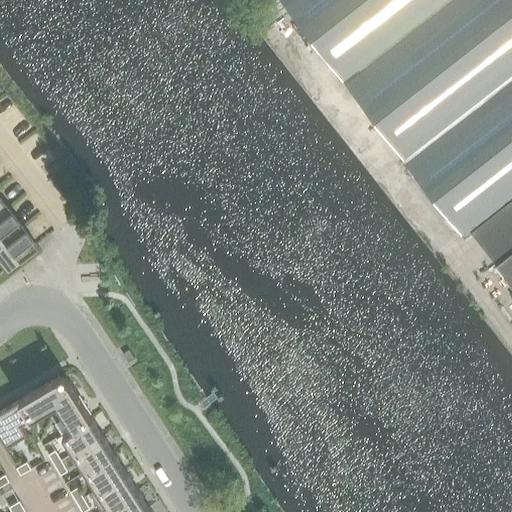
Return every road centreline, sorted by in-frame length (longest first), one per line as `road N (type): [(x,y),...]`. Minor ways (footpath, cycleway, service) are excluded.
road 1 (residential): [(191,511),(70,323),(48,306)]
road 2 (residential): [(48,306),(66,250),(65,216),(0,134)]
